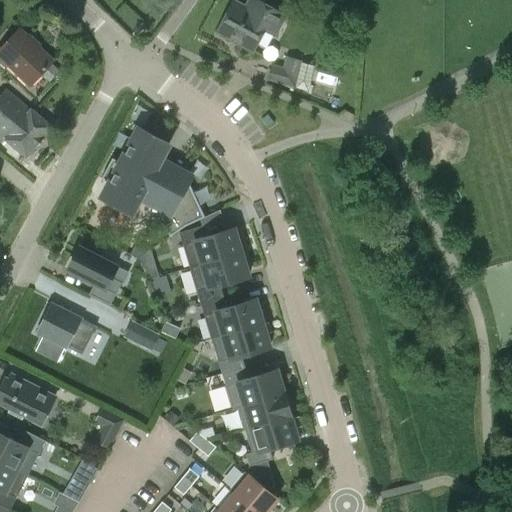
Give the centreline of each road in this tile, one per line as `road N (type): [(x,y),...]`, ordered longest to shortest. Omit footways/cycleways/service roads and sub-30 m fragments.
road 1 (residential): [(132,47),(234,149),(259,196),(348,497)]
road 2 (residential): [(0,283),(132,47)]
